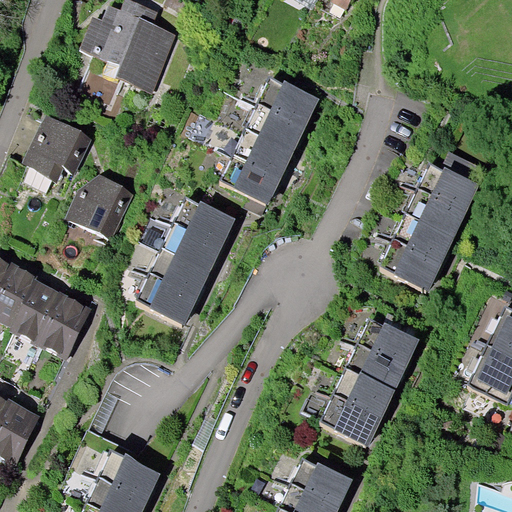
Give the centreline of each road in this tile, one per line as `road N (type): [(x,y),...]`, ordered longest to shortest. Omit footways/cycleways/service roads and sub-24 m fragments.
road 1 (residential): [(201,511),(224,441),(313,278)]
road 2 (residential): [(133,429),(211,356),(275,279),(313,278)]
road 3 (residential): [(313,278),(382,114)]
road 4 (residential): [(58,0),(0,137)]
